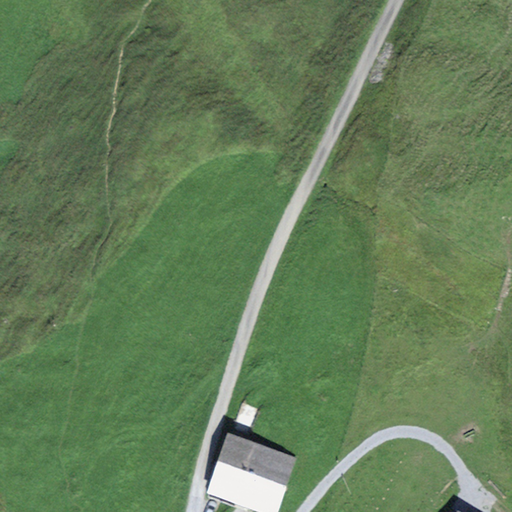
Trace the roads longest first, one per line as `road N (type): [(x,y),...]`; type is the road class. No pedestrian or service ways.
road 1 (unclassified): [(390,0),(252,305),(198,483)]
road 2 (track): [(303,511),(399,424),(461,444),(511,499)]
